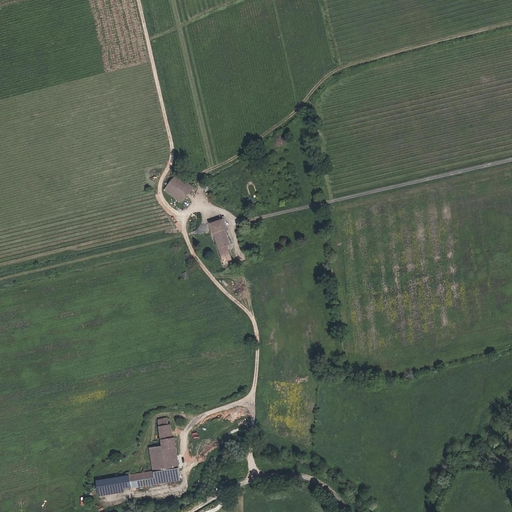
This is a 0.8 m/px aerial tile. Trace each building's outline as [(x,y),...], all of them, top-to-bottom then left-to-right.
[(192,189),(175,175),(163,189),(180,204),(192,189)] [(226,263),(226,262),(232,260),(226,245),(229,244),(224,229),(225,229),(222,220),(210,224),(223,264),(226,263)] [(160,427),(162,438),(172,437),(171,428),(170,425),(160,427)] [(130,474),(131,485),(181,479),(176,436),(172,437),(162,438),(163,445),(150,447),(153,471),(130,474)] [(131,485),(130,474),(96,478),(98,490),(131,485)]
